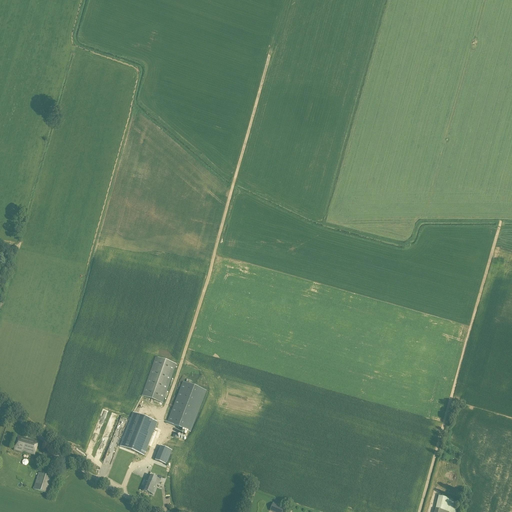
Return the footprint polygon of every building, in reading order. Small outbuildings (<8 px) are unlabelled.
[(163,404),(176,365),(155,357),(142,396),(163,404)] [(191,432),(207,392),(184,383),(168,423),(191,432)] [(92,454),(106,409),(98,406),(84,452),(92,454)] [(133,413),(120,447),(144,456),(157,423),(133,413)] [(122,428),(123,426),(125,427),(126,425),(120,420),(116,425),(119,428),(120,427),(122,428)] [(105,426),(95,458),(100,460),(110,428),(105,426)] [(34,456),(39,442),(18,436),(14,451),(23,454),(23,453),(34,456)] [(157,456),(155,461),(167,465),(168,460),(157,456)] [(29,472),(32,461),(26,460),(23,471),(29,472)] [(50,495),(55,478),(38,473),(33,489),(50,495)] [(160,481),(148,476),(146,481),(142,491),(153,496),(157,486),(158,486),(160,481)] [(435,509),(434,511),(456,511),(459,501),(438,496),(435,509)] [(272,511),(282,511),(285,508),(273,503),(270,511),(272,511)]
